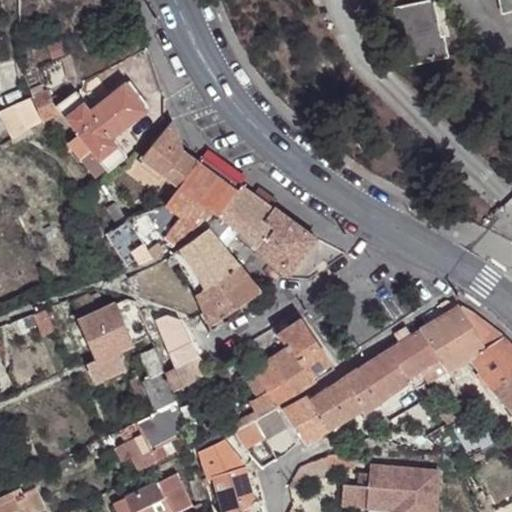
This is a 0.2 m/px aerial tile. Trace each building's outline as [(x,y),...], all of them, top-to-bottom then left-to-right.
[(411,0),(395,4),(407,64),(451,54),(447,32),(443,33),(436,0),(411,0)] [(511,8),(511,0),(500,0),(502,11),(511,8)] [(71,77),(80,75),(75,56),(66,59),(71,77)] [(125,83),(89,111),(110,138),(146,111),(125,83)] [(46,85),(35,90),(37,97),(48,124),(62,115),(58,107),(59,105),(52,91),(50,92),(46,85)] [(59,105),(58,107),(79,135),(104,169),(106,171),(125,157),(110,138),(89,111),(74,93),(59,105)] [(7,113),(18,140),(48,124),(35,99),(34,100),(22,106),(7,113)] [(180,190),(202,161),(198,156),(193,151),(174,123),(144,159),(145,162),(180,190)] [(104,169),(79,135),(67,144),(93,177),(104,169)] [(145,212),(128,219),(153,257),(164,250),(179,240),(201,225),(213,213),(220,218),(240,190),(202,161),(180,190),(170,205),(163,207),(158,209),(145,212)] [(243,236),(262,250),(278,227),(268,219),(275,209),(276,207),(256,191),(244,186),(240,190),(220,218),(243,236)] [(104,199),(97,189),(89,194),(96,204),(104,199)] [(113,195),(119,201),(123,198),(118,191),(113,195)] [(107,209),(119,226),(128,219),(116,202),(107,209)] [(292,272),(318,238),(276,207),(275,209),(268,219),(278,227),(262,250),(292,272)] [(153,257),(128,219),(119,226),(110,233),(133,267),(153,257)] [(198,293),(213,326),(262,293),(233,253),(228,247),(212,229),(183,248),(207,288),(198,293)] [(207,288),(183,248),(174,252),(198,293),(207,288)] [(88,364),(96,384),(128,370),(123,358),(126,357),(123,350),(137,344),(120,304),(101,312),(100,308),(108,305),(104,294),(95,297),(94,295),(76,302),(83,319),(80,321),(97,361),(88,364)] [(511,412),(511,342),(508,339),(485,321),(459,306),(422,330),(447,370),(449,372),(471,358),(493,390),(511,412)] [(57,330),(48,309),(35,314),(44,335),(57,330)] [(185,321),(172,315),(160,320),(174,352),(192,339),(185,321)] [(336,370),(304,322),(281,335),(290,350),(245,375),(257,396),(250,401),(258,413),(264,408),(267,413),(274,409),(276,405),(336,370)] [(389,351),(410,377),(421,370),(429,382),(447,370),(422,330),(389,351)] [(151,382),(164,410),(182,401),(176,387),(170,371),(164,357),(160,349),(145,355),(155,380),(151,382)] [(370,387),(380,403),(412,382),(410,377),(389,351),(364,367),(374,385),(370,387)] [(170,371),(176,387),(208,372),(206,367),(202,356),(170,371)] [(359,370),(370,387),(374,385),(364,367),(359,370)] [(328,388),(347,419),(363,410),(364,413),(380,403),(370,387),(359,370),(328,388)] [(307,396),(327,431),(347,419),(328,388),(310,398),(308,395),(307,396)] [(283,410),(304,444),(327,431),(307,396),(283,410)] [(115,434),(118,439),(123,437),(126,443),(116,448),(122,460),(131,455),(139,470),(175,452),(169,442),(191,431),(182,401),(164,410),(134,424),(115,434)] [(285,426),(274,409),(267,413),(255,420),(266,437),(285,426)] [(266,437),(255,420),(234,430),(240,444),(244,449),(266,437)] [(6,431),(22,467),(37,460),(21,424),(6,431)] [(203,447),(211,476),(245,466),(222,427),(208,435),(212,443),(203,447)] [(334,457),(299,470),(288,493),(352,471),(349,461),(334,457)] [(245,466),(211,476),(212,480),(213,485),(217,483),(224,510),(222,510),(220,511),(229,511),(253,506),(255,507),(258,506),(259,503),(256,500),(248,476),(245,466)] [(433,511),(437,474),(369,468),(368,478),(365,510),(381,511),(433,511)] [(180,511),(193,506),(177,473),(115,503),(118,511),(180,511)] [(365,510),(368,478),(358,477),(357,489),(342,488),(340,508),(365,510)] [(203,500),(210,497),(206,485),(205,481),(198,483),(203,500)] [(0,499),(0,511),(43,511),(46,511),(36,488),(23,494),(21,489),(0,499)]
